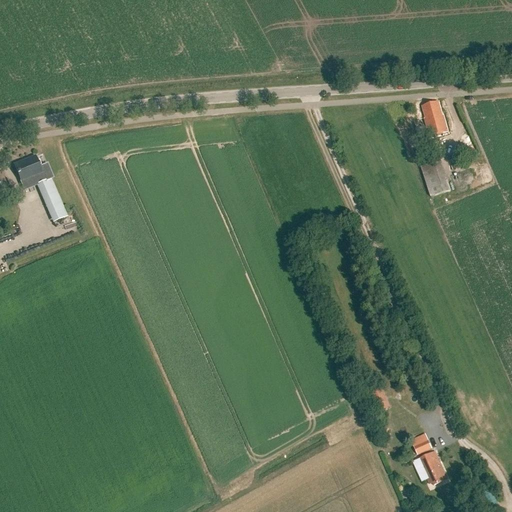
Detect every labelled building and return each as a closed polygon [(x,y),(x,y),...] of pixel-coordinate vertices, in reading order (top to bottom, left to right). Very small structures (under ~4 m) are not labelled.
[(430,139),(448,134),(443,116),(442,117),(438,104),(423,108),(426,119),(425,119),(430,139)] [(42,173),(35,157),(26,161),(26,162),(22,163),(22,162),(14,165),(21,182),(35,176),(39,185),(51,180),(53,179),(49,170),(42,173)] [(451,194),(440,158),(420,165),(431,200),(451,194)] [(49,181),(37,186),(49,214),(61,209),(49,181)] [(375,392),(369,394),(378,414),(383,411),(375,392)] [(413,448),(417,456),(432,450),(428,441),(413,448)] [(433,483),(434,486),(448,480),(435,453),(419,461),(429,485),(433,483)]
